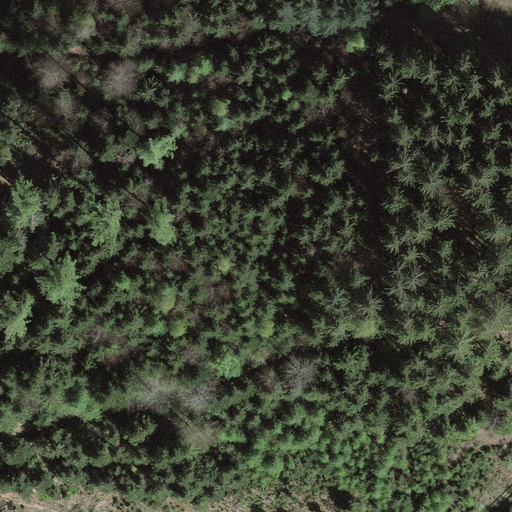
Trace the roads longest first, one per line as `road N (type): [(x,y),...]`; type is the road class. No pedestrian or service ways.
road 1 (track): [(0,432),(368,331),(511,321)]
road 2 (track): [(0,52),(129,52),(336,25),(476,35),(511,49)]
